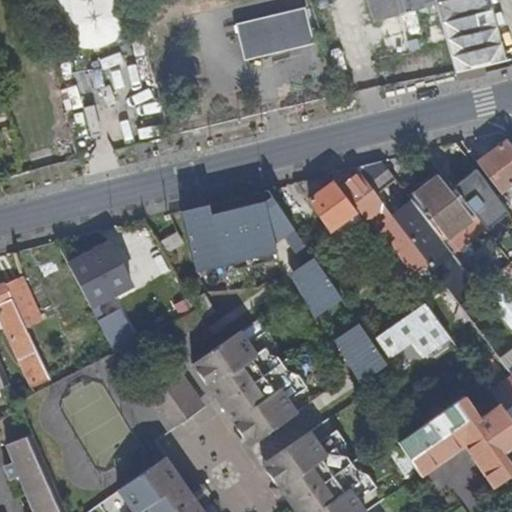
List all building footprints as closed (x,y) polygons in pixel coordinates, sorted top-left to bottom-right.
[(63,0),(68,48),(117,43),(112,0),(63,0)] [(433,0),(368,0),(375,22),(435,5),(433,0)] [(433,0),(435,5),(451,62),(453,71),(454,71),(457,81),(487,75),(484,65),(506,60),(490,0),(433,0)] [(246,61),(314,42),(303,5),(235,24),(246,61)] [(317,53),(291,60),(296,76),(321,69),(317,53)] [(0,99),(0,153),(23,148),(11,97),(0,99)] [(250,102),(254,116),(269,112),(268,107),(265,98),(250,102)] [(511,208),(511,146),(508,142),(506,141),(477,162),(511,208)] [(511,245),(511,244),(511,218),(466,157),(453,167),(474,195),(474,196),(511,245)] [(357,235),(367,227),(328,174),(296,182),(330,230),(345,219),(357,235)] [(417,277),(430,267),(401,230),(359,174),(342,186),(367,219),(372,216),(417,277)] [(487,231),(478,220),(443,175),(410,200),(421,214),(444,244),(454,256),(487,231)] [(207,205),(181,211),(195,272),(219,267),(220,274),(275,261),(261,203),(209,215),(207,205)] [(421,214),(401,230),(430,267),(447,290),(451,294),(456,290),(459,295),(475,284),(454,256),(444,244),(421,214)] [(287,222),(278,229),(302,265),(289,273),(312,316),(340,298),(287,222)] [(180,234),(160,246),(166,255),(186,243),(180,234)] [(110,243),(68,263),(91,306),(116,295),(119,299),(123,297),(121,292),(132,286),(110,243)] [(14,297),(26,323),(41,316),(22,276),(7,283),(10,288),(14,297)] [(0,303),(13,298),(14,297),(10,288),(7,283),(0,286),(0,303)] [(456,290),(451,294),(474,324),(511,374),(511,330),(475,284),(459,295),(456,290)] [(511,298),(505,289),(491,299),(511,325),(511,298)] [(463,332),(474,324),(451,294),(447,290),(440,295),(453,313),(450,315),(463,332)] [(218,312),(206,294),(197,300),(207,318),(218,312)] [(398,322),(375,338),(388,355),(408,341),(437,321),(418,295),(391,314),(398,322)] [(19,312),(13,298),(0,303),(0,320),(6,318),(19,312)] [(143,311),(154,332),(170,324),(158,303),(143,311)] [(341,305),(319,322),(333,339),(355,322),(341,305)] [(19,312),(6,318),(38,388),(51,382),(19,312)] [(114,312),(99,321),(115,351),(130,344),(114,312)] [(421,358),(449,337),(437,321),(408,341),(421,358)] [(357,323),(334,338),(360,382),(384,363),(357,323)] [(271,355),(279,355),(279,344),(270,330),(260,337),(268,350),(271,355)] [(296,412),(289,401),(282,389),(289,385),(271,355),(268,350),(260,356),(251,343),(243,332),(221,348),(271,430),(296,412)] [(260,337),(251,343),(260,356),(268,350),(260,337)] [(252,443),(271,430),(221,348),(197,365),(252,443)] [(279,357),(279,355),(271,355),(289,385),(291,384),(286,378),(289,371),(279,357)] [(0,390),(12,386),(0,358),(0,390)] [(395,362),(388,367),(397,378),(404,373),(395,362)] [(300,375),(289,371),(286,378),(291,384),(289,385),(296,396),(308,388),(300,375)] [(183,374),(150,398),(171,430),(204,407),(183,374)] [(282,389),(289,401),(296,396),(289,385),(282,389)] [(397,441),(420,475),(464,445),(493,488),(505,479),(511,474),(511,468),(502,454),(511,446),(511,421),(505,412),(499,404),(478,418),(463,396),(449,405),(426,420),(397,441)] [(341,455),(348,456),(348,446),(338,431),(324,441),(331,454),(338,450),(341,455)] [(367,511),(361,503),(353,489),(331,454),(328,456),(319,445),(313,434),(284,454),(319,511),(367,511)] [(67,511),(35,438),(12,448),(19,463),(9,468),(15,484),(25,480),(38,511),(67,511)] [(324,441),(319,445),(328,456),(331,454),(324,441)] [(348,458),(348,456),(341,455),(338,450),(331,454),(353,489),(361,483),(356,477),(356,469),(348,458)] [(267,466),(299,511),(319,511),(284,454),(267,466)] [(204,511),(167,459),(122,491),(137,511),(204,511)] [(361,483),(353,489),(361,503),(380,490),(371,477),(356,469),(356,477),(361,483)]
